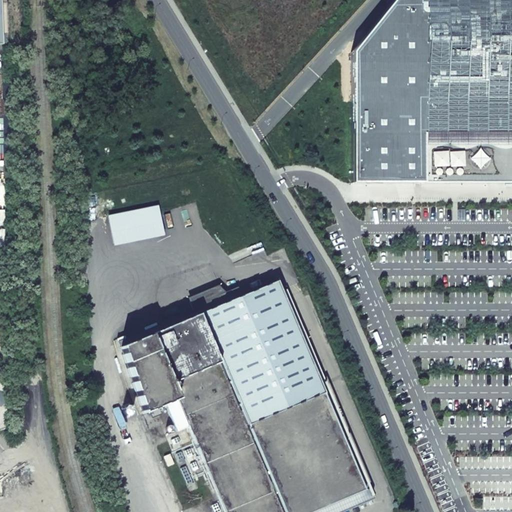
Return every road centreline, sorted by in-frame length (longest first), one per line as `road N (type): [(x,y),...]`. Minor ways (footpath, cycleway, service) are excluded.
road 1 (unknown): [(170,511),(98,342),(107,273),(121,254),(144,247),(208,268),(260,265),(284,281),(369,453),(385,511)]
road 2 (residential): [(154,0),(322,273),(424,511)]
